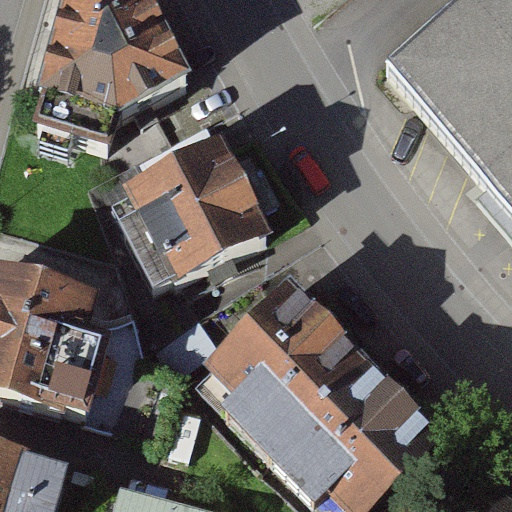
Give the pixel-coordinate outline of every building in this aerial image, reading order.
[(147,0),(64,0),(39,143),(108,158),(117,128),(190,91),(147,0)] [(511,10),(421,88),(511,196),(511,10)] [(220,144),(122,192),(173,297),(271,249),(220,144)] [(128,303),(0,270),(0,402),(96,427),(128,303)] [(295,281),(201,369),(336,511),(371,511),(446,441),(295,281)] [(52,511),(62,474),(0,458),(0,511),(52,511)] [(219,511),(116,487),(110,511),(219,511)] [(511,511),(511,504),(499,497),(489,511),(511,511)]
